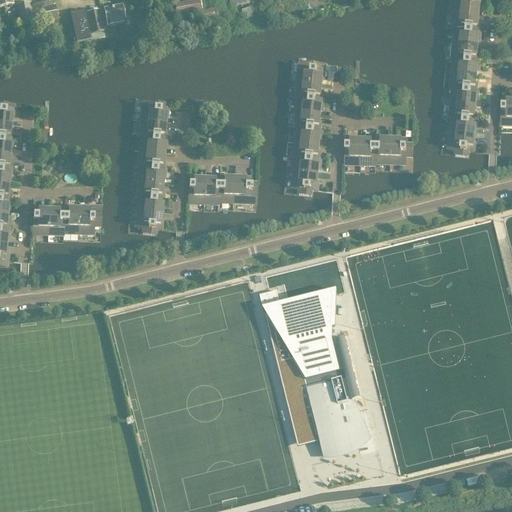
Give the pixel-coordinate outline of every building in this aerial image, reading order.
[(11,0),(0,0),(0,9),(4,9),(4,11),(10,10),(10,8),(13,7),(11,0)] [(53,5),(51,0),(43,0),(37,1),(39,9),(41,8),(53,5)] [(198,0),(200,7),(190,9),(192,20),(195,19),(196,22),(208,20),(208,17),(213,16),(210,0),(198,0)] [(283,2),(284,13),(301,11),(299,0),(274,0),(275,3),(283,2)] [(464,0),(459,0),(456,0),(455,15),(478,18),(479,8),(481,8),(482,2),(476,2),(476,0),(464,0)] [(39,9),(37,1),(16,6),(20,25),(35,22),(32,11),(39,9)] [(58,21),(55,5),(53,6),(53,5),(41,8),(45,24),(58,21)] [(122,6),(103,10),(107,28),(126,24),(126,26),(133,25),(131,18),(124,19),(123,13),(124,11),(124,8),(122,8),(122,6)] [(244,19),(253,17),(250,8),(242,10),(244,19)] [(105,38),(99,11),(85,14),(84,12),(70,15),(76,44),(82,43),(84,42),(90,41),(89,36),(98,34),(99,39),(105,38)] [(478,18),(455,15),(453,30),(481,33),(481,32),(479,32),(479,27),(477,27),(478,18)] [(481,33),(453,30),(453,31),(455,31),(453,47),(477,49),(478,38),(480,38),(481,33)] [(477,49),(453,47),(452,60),(480,63),(480,62),(478,62),(478,57),(476,57),(477,49)] [(480,63),(452,60),(452,61),(454,61),(452,75),(476,78),(477,68),(479,68),(480,63)] [(324,77),(325,66),(300,63),(298,84),(321,87),(322,77),(324,77)] [(476,78),(452,75),(451,90),(478,93),(478,92),(476,92),(477,88),(475,88),(476,78)] [(321,87),(298,84),(296,99),(324,102),(324,101),(322,101),(322,97),(320,96),(321,87)] [(478,93),(451,90),(451,91),(453,91),(451,105),(475,108),(476,98),(478,98),(478,93)] [(324,102),(296,99),(296,100),(298,100),(297,114),(320,117),(321,107),(323,107),(324,102)] [(511,102),(507,103),(507,101),(502,100),(501,126),(511,126),(511,102)] [(168,117),(168,111),(163,110),(163,105),(143,103),(141,123),(165,126),(166,116),(168,117)] [(13,118),(14,112),(8,111),(9,106),(0,104),(0,125),(10,127),(11,117),(13,118)] [(475,108),(451,105),(450,120),(477,123),(477,122),(475,122),(476,118),(474,117),(475,108)] [(320,117),(297,114),(295,129),(322,132),(322,131),(320,131),(321,127),(319,126),(320,117)] [(477,123),(450,120),(450,121),(452,121),(450,136),(474,138),(475,128),(477,129),(477,123)] [(165,126),(141,123),(140,138),(167,141),(167,140),(165,140),(166,136),(164,136),(165,126)] [(9,134),(11,134),(12,127),(10,127),(0,125),(0,140),(12,142),(13,142),(11,141),(11,137),(9,136),(9,134)] [(322,132),(295,129),(295,130),(297,130),(295,144),(319,147),(320,137),(322,138),(322,132)] [(474,138),(450,136),(449,151),(456,152),(455,157),(468,158),(468,153),(474,154),(475,148),(473,148),(474,138)] [(167,141),(140,138),(139,139),(141,139),(140,153),(163,156),(164,146),(166,147),(167,141)] [(371,143),(361,142),(360,166),(375,167),(376,139),(375,139),(375,141),(371,141),(371,143)] [(381,139),(376,139),(375,167),(376,167),(376,165),(390,165),(391,142),(381,141),(381,139)] [(12,142),(0,140),(0,156),(9,157),(10,147),(12,148),(12,142)] [(351,140),(345,140),(344,165),(360,166),(361,142),(351,142),(351,140)] [(401,142),(391,142),(390,165),(406,166),(406,159),(413,159),(413,146),(406,146),(407,140),(401,140),(401,142)] [(319,147),(295,144),(294,159),(321,162),(319,161),(320,157),(318,157),(319,147)] [(163,156),(140,153),(138,168),(166,171),(164,170),(164,166),(162,166),(163,156)] [(11,157),(9,157),(0,156),(0,171),(11,173),(12,163),(10,163),(11,157)] [(321,162),(294,159),(294,160),(296,160),(294,174),(318,177),(319,167),(321,168),(321,162)] [(166,171),(138,168),(138,169),(140,169),(139,184),(162,186),(163,176),(165,177),(166,171)] [(11,173),(0,171),(0,186),(8,187),(9,178),(11,178),(11,173)] [(318,177),(294,174),(292,190),(299,191),(299,196),(312,197),(312,192),(318,193),(318,187),(316,187),(318,177)] [(214,182),(204,181),(203,205),(218,206),(219,178),(219,180),(214,180),(214,182)] [(225,178),(219,178),(218,206),(219,206),(219,204),(234,204),(234,181),(225,180),(225,178)] [(195,179),(189,179),(188,204),(203,205),(204,181),(195,181),(195,179)] [(244,181),(234,181),(234,204),(249,205),(249,198),(256,198),(257,185),(250,185),(250,179),(244,179),(244,181)] [(162,186),(139,184),(137,198),(165,201),(163,200),(163,196),(161,196),(162,186)] [(7,193),(8,187),(0,186),(0,201),(10,203),(11,193),(7,193)] [(165,201),(137,198),(137,199),(139,199),(138,214),(161,216),(162,206),(164,207),(165,201)] [(10,203),(0,201),(0,216),(7,217),(8,208),(10,208),(10,203)] [(58,212),(49,212),(48,236),(63,236),(64,209),(63,209),(63,211),(58,210),(58,212)] [(78,235),(79,211),(79,209),(64,209),(63,236),(64,236),(64,234),(78,235)] [(39,210),(33,210),(32,235),(48,236),(49,212),(39,212),(39,210)] [(88,212),(79,211),(78,235),(94,235),(94,229),(100,229),(101,216),(94,216),(95,210),(89,210),(88,212)] [(161,216),(138,214),(136,229),(143,230),(142,235),(155,237),(156,231),(161,232),(162,226),(160,226),(161,216)] [(9,218),(7,217),(0,216),(0,231),(9,233),(10,224),(8,223),(9,218)] [(9,233),(0,231),(0,246),(5,247),(6,238),(8,238),(9,233)] [(276,317),(287,367),(295,365),(288,333),(309,329),(305,311),(276,317)] [(369,439),(352,403),(335,334),(332,335),(331,328),(298,336),(300,343),(297,344),(308,389),(306,390),(318,436),(320,435),(325,458),(331,458),(336,457),(340,456),(345,455),(350,453),(354,451),(358,448),(359,451),(363,450),(362,446),(366,442),(369,439)] [(304,394),(297,395),(299,408),(306,407),(304,394)] [(353,482),(333,486),(335,493),(354,488),(353,482)]
